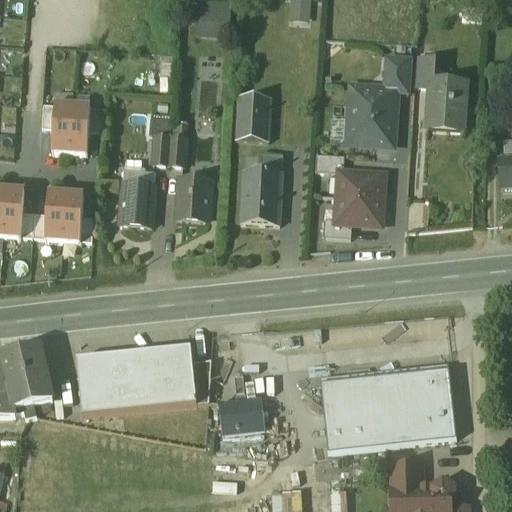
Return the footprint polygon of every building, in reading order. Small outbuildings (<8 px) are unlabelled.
[(311,26),(314,2),(298,0),(294,0),(291,23),(311,26)] [(197,41),(232,41),(233,5),(197,5),(197,41)] [(385,95),(394,95),(408,98),(410,64),(386,63),(385,95)] [(437,64),(421,63),(419,92),(431,93),(431,85),(436,86),(437,64)] [(436,86),(431,85),(431,93),(428,134),(426,134),(426,135),(429,135),(429,130),(449,131),(448,137),(465,138),(465,137),(464,137),(467,89),(468,89),(468,88),(436,86)] [(353,93),(350,150),(391,152),(394,95),(385,95),(353,93)] [(271,103),(239,101),(237,145),(269,147),(271,103)] [(52,159),(70,160),(73,110),(55,109),(55,111),(54,135),(52,159)] [(42,134),(54,135),(55,111),(43,110),(42,134)] [(70,160),(87,161),(89,137),(90,113),(90,111),(73,110),(70,160)] [(89,137),(101,138),(102,114),(90,113),(89,137)] [(172,142),(156,141),(153,170),(169,171),(172,142)] [(187,144),(172,142),(169,171),(185,172),(187,144)] [(283,160),(262,159),(261,177),(283,178),(284,160),(283,159),(283,160)] [(316,177),(340,177),(344,178),(344,162),(317,160),(316,177)] [(511,163),(500,165),(503,196),(511,194),(511,163)] [(261,177),(245,176),(245,175),(244,175),(241,229),(280,231),(283,178),(261,177)] [(352,228),(380,230),(384,181),(344,178),(340,177),(336,227),(336,228),(352,228)] [(212,186),(180,184),(177,225),(209,228),(212,186)] [(156,191),(124,189),(121,230),(152,233),(156,191)] [(4,244),(21,245),(21,243),(23,219),(24,195),(7,194),(4,244)] [(46,247),(63,248),(67,198),(49,197),(47,221),(46,245),(46,247)] [(63,248),(80,250),(80,247),(82,224),(84,200),(67,198),(63,248)] [(21,243),(33,244),(35,220),(23,219),(21,243)] [(33,244),(46,245),(47,221),(35,220),(33,244)] [(80,247),(92,248),(94,224),(82,224),(80,247)] [(336,228),(336,227),(324,226),(323,242),(351,245),(352,228),(336,228)] [(41,350),(2,359),(2,361),(11,401),(12,406),(14,414),(35,409),(53,405),(41,350)] [(192,353),(77,364),(83,421),(197,410),(197,409),(193,368),(192,353)] [(2,361),(0,361),(0,403),(11,401),(2,361)] [(212,366),(193,368),(197,409),(210,408),(212,366)] [(450,375),(321,388),(329,458),(349,456),(457,444),(450,375)] [(11,401),(0,403),(0,409),(12,406),(11,401)] [(261,404),(220,409),(224,438),(225,438),(225,437),(264,433),(264,434),(265,434),(261,404)] [(12,406),(0,409),(0,421),(17,422),(17,420),(16,414),(14,414),(12,406)] [(35,409),(16,414),(17,420),(25,418),(27,425),(38,422),(35,409)] [(421,470),(393,471),(393,492),(422,491),(421,470)] [(11,483),(0,480),(0,511),(3,511),(5,506),(11,483)] [(393,492),(393,511),(450,511),(446,509),(455,504),(454,492),(444,486),(436,491),(393,492)] [(278,511),(350,511),(350,493),(333,494),(332,511),(304,511),(304,495),(278,496),(278,511)]
